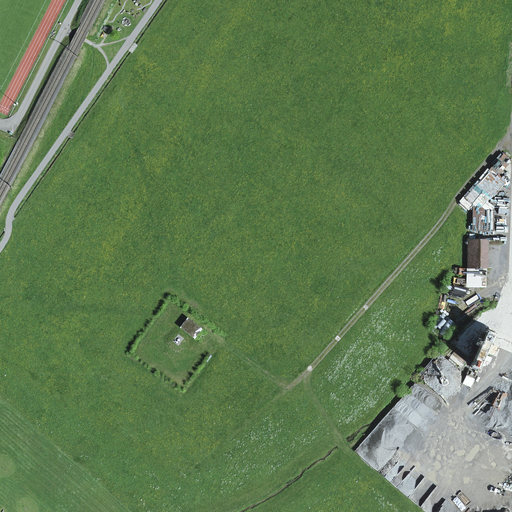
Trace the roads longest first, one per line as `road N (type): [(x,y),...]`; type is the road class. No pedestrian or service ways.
road 1 (track): [(219,338),(274,380),(295,384),(511,133)]
road 2 (unclassified): [(0,248),(12,207),(158,0)]
road 3 (track): [(405,506),(347,452),(307,390),(306,374)]
